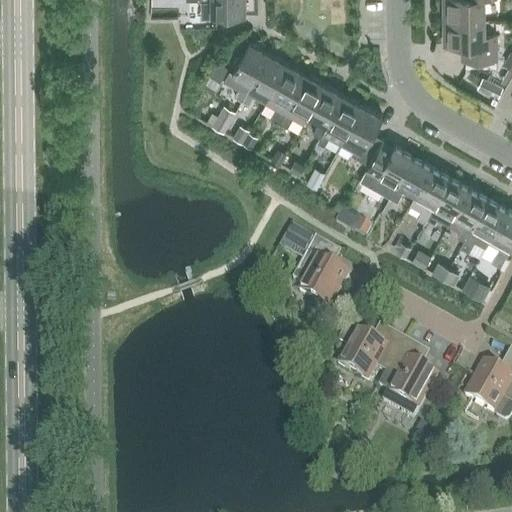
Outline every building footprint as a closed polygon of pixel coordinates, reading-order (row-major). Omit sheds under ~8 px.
[(245,0),(186,0),(186,1),(200,0),(200,17),(211,16),(211,14),(246,14),(245,0)] [(443,0),(444,21),(484,20),(484,0),(443,0)] [(484,20),(444,21),(444,45),(464,45),(465,60),(497,60),(496,34),(484,35),(484,20)] [(245,95),(269,52),(249,41),(228,81),(239,88),(237,91),(245,95)] [(266,102),(288,63),(269,52),(245,95),(252,100),(254,96),(266,102)] [(279,122),(306,73),(288,63),(266,102),(276,108),(270,118),(279,122)] [(511,68),(505,64),(498,75),(509,81),(511,76),(511,68)] [(309,115),(325,84),(306,73),(279,122),(288,127),(293,117),(304,123),(309,115)] [(484,78),(479,88),(499,98),(504,88),(484,78)] [(320,138),(344,94),(325,84),(309,115),(320,121),(313,134),(320,138)] [(341,145),(363,105),(344,94),(320,138),(327,142),(329,138),(341,145)] [(383,139),(373,134),(383,116),(363,105),(341,145),(353,151),(351,154),(369,164),(381,142),(383,139)] [(222,108),(212,126),(224,133),(234,114),(222,108)] [(240,126),(233,138),(242,143),(249,131),(240,126)] [(247,136),(243,143),(251,148),(255,141),(247,136)] [(368,164),(365,170),(359,180),(390,197),(413,156),(394,145),(392,148),(381,142),(369,164),(369,165),(368,164)] [(277,150),(272,159),(280,164),(286,154),(277,150)] [(415,197),(432,167),(413,156),(390,197),(397,202),(404,191),(414,197),(415,197)] [(295,161),(290,170),(299,175),(304,166),(295,161)] [(314,167),(306,182),(306,183),(317,188),(325,172),(314,167)] [(428,219),(451,177),(432,167),(415,197),(414,197),(410,204),(421,210),(418,218),(426,222),(428,219)] [(449,225),(470,188),(451,177),(428,219),(435,223),(438,218),(449,225)] [(465,240),(488,198),(470,188),(449,225),(460,231),(458,236),(464,239),(465,240)] [(486,247),(507,209),(488,198),(465,240),(464,239),(461,246),(462,247),(469,251),(473,244),(475,240),(486,247)] [(336,201),(330,211),(337,215),(343,205),(336,201)] [(504,261),(511,246),(511,211),(507,209),(486,247),(481,255),(501,266),(503,262),(504,261)] [(360,220),(354,231),(364,237),(370,226),(360,220)] [(330,309),(349,276),(330,265),(338,251),(316,239),(297,273),(307,278),(299,292),(330,309)] [(400,243),(396,252),(406,257),(411,249),(400,243)] [(419,250),(413,261),(425,268),(431,257),(419,250)] [(438,263),(433,273),(444,279),(449,269),(438,263)] [(449,269),(444,279),(454,285),(460,275),(449,269)] [(470,276),(463,290),(483,301),(491,287),(470,276)] [(386,374),(405,340),(383,328),(375,342),(356,331),(338,365),(368,382),(376,368),(386,374)] [(405,340),(386,374),(378,387),(387,391),(386,393),(387,393),(382,402),(413,419),(437,376),(418,366),(426,352),(405,340)] [(511,356),(503,374),(484,363),(465,396),(506,420),(509,420),(511,414),(511,356)] [(305,380),(300,389),(310,395),(315,386),(305,380)] [(420,423),(415,432),(424,437),(428,428),(420,423)] [(442,441),(427,444),(430,457),(445,454),(442,441)]
